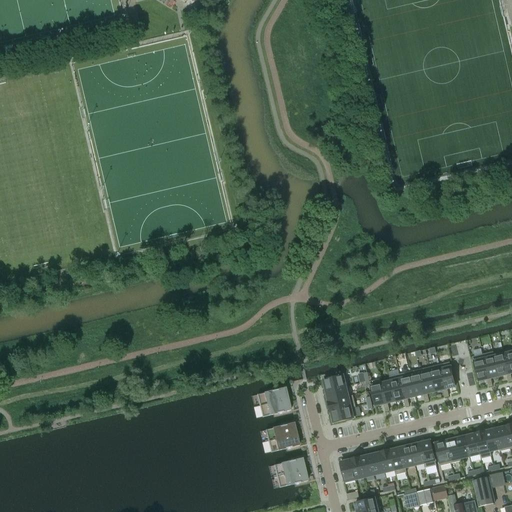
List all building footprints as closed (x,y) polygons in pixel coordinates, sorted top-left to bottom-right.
[(196,20),(199,15),(190,9),(187,14),(196,20)] [(488,379),(490,379),(498,377),(493,355),(494,355),(493,352),(483,355),(488,379)] [(498,377),(506,375),(508,374),(504,355),(503,352),(494,355),(493,355),(498,377)] [(478,382),(486,380),(488,379),(483,355),(472,357),(474,363),(473,363),(474,370),(475,370),(478,382)] [(449,363),(439,365),(445,390),(447,389),(455,387),(452,375),(453,375),(452,369),(451,369),(449,363)] [(439,365),(429,368),(435,392),(443,390),(445,390),(439,365)] [(421,370),(419,370),(425,394),(427,394),(435,392),(429,368),(421,370)] [(419,370),(409,372),(415,397),(423,395),(425,394),(419,370)] [(409,372),(399,375),(405,399),(407,399),(415,397),(409,372)] [(399,375),(389,377),(390,382),(391,382),(395,402),(403,400),(405,399),(399,375)] [(323,381),(326,392),(348,386),(345,376),(331,379),(325,380),(323,381)] [(380,379),(369,382),(370,385),(370,387),(375,406),(383,404),(385,404),(381,384),(380,379)] [(381,384),(385,404),(387,403),(395,402),(391,382),(390,382),(381,384)] [(351,397),(350,397),(348,386),(326,392),(329,402),(351,397)] [(257,395),(259,406),(288,399),(285,388),(283,389),(277,390),(271,392),(257,395)] [(331,413),(353,407),(353,408),(355,407),(353,396),(350,397),(351,397),(329,402),(328,402),(331,413)] [(288,399),(259,406),(262,417),(277,414),(283,413),(283,412),(288,411),(290,411),(288,399)] [(356,418),(353,408),(353,407),(331,413),(334,424),(345,421),(346,422),(352,420),(352,419),(356,418)] [(268,442),(296,435),(294,423),(291,424),(286,425),(280,427),(265,430),(268,442)] [(505,428),(495,430),(500,450),(499,450),(500,452),(510,450),(505,428)] [(490,452),(499,450),(500,450),(495,430),(485,432),(490,452)] [(475,435),(480,454),(479,454),(481,459),(491,457),(490,452),(485,432),(475,435)] [(296,435),(268,442),(271,453),(285,449),(291,448),(297,446),(297,447),(299,446),(296,435)] [(480,454),(475,435),(465,437),(470,457),(479,454),(480,454)] [(460,459),(470,457),(465,437),(455,440),(460,459)] [(461,461),(460,459),(455,440),(445,442),(451,464),(461,461)] [(430,441),(420,444),(425,464),(424,464),(425,468),(436,466),(430,441)] [(451,464),(445,442),(435,444),(440,466),(451,464)] [(420,444),(410,446),(415,466),(424,464),(425,464),(420,444)] [(415,466),(410,446),(400,449),(405,468),(415,466)] [(400,449),(390,451),(395,471),(394,471),(395,475),(406,473),(405,468),(400,449)] [(395,471),(390,451),(380,453),(385,473),(394,471),(395,471)] [(380,453),(370,456),(375,475),(385,473),(380,453)] [(375,475),(370,456),(360,458),(365,478),(375,475)] [(350,460),(350,461),(355,480),(365,478),(360,458),(350,460)] [(274,466),(276,477),(305,470),(302,459),(300,459),(294,461),(288,462),(274,466)] [(355,480),(350,461),(340,463),(343,475),(342,475),(344,482),(344,481),(345,483),(355,480)] [(305,470),(276,477),(279,488),(294,485),(300,483),(305,482),(307,481),(305,470)] [(502,473),(489,476),(489,478),(491,487),(505,485),(502,473)] [(479,507),(495,504),(491,487),(489,478),(473,481),(479,507)] [(432,489),(434,497),(435,501),(447,498),(445,486),(432,489)] [(417,493),(420,507),(434,503),(431,489),(421,492),(417,493)] [(357,492),(352,494),(347,495),(348,501),(359,498),(357,492)] [(416,493),(411,494),(405,496),(403,496),(407,509),(419,506),(416,493)] [(377,498),(355,503),(357,511),(367,511),(377,510),(380,509),(377,498)] [(454,506),(454,508),(455,511),(477,511),(475,501),(463,504),(454,506)]
